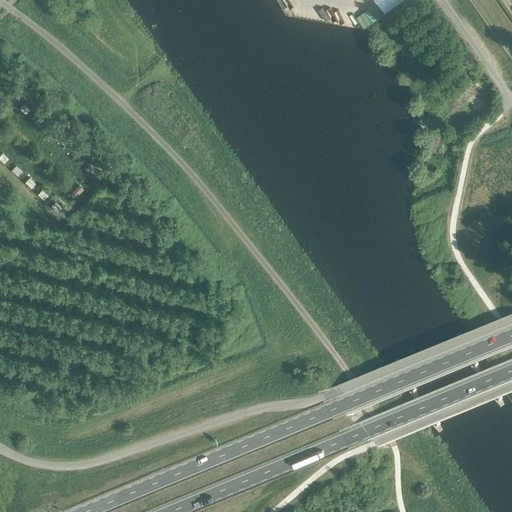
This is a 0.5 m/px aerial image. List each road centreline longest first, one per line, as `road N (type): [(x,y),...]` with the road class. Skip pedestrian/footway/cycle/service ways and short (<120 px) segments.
road 1 (trunk): [(511,336),(85,511)]
road 2 (trunk): [(173,511),(511,372)]
road 3 (unclassified): [(338,392),(219,421),(99,468),(35,470),(0,452)]
road 4 (unclassified): [(338,392),(511,320)]
